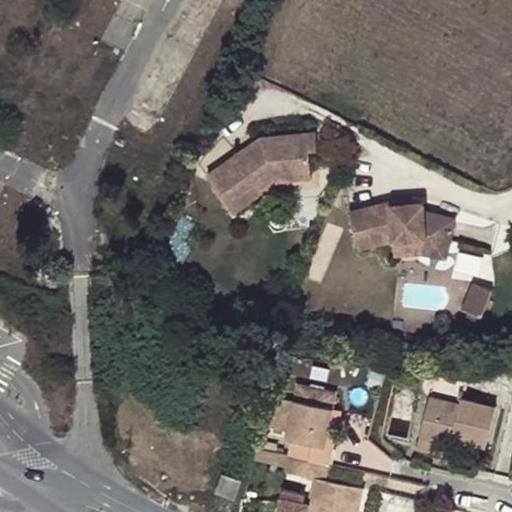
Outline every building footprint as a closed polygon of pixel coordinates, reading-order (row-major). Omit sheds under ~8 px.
[(210,172),(236,210),(266,189),(261,182),(278,170),(314,166),(313,148),(321,147),(319,129),(264,135),(210,172)] [(261,182),(266,189),(281,178),(315,175),(314,166),(278,170),(261,182)] [(394,198),(352,208),(361,246),(397,237),(430,236),(453,241),(460,215),(428,207),(427,200),(394,202),(394,198)] [(430,236),(397,237),(397,254),(427,251),(450,256),(453,241),(430,236)] [(488,314),(498,286),(477,280),(468,308),(488,314)] [(335,411),(339,393),(304,384),(300,403),(285,400),(280,423),(278,431),(293,434),(292,439),(297,441),(293,454),(333,464),(336,450),(327,448),(335,411)] [(280,423),(285,400),(275,397),(269,421),(280,423)] [(490,448),(500,408),(467,399),(465,406),(435,398),(425,440),(455,447),(457,440),(490,448)] [(327,448),(336,450),(346,414),(335,411),(327,448)] [(455,447),(425,440),(422,451),(452,459),(455,447)] [(289,464),(291,454),(255,445),(252,456),(289,464)] [(360,511),(367,488),(329,478),(333,464),(293,454),(291,454),(289,464),(288,468),(318,476),(312,501),(306,500),(308,493),(285,487),(279,511),(360,511)] [(218,491),(234,496),(238,478),(221,474),(218,491)]
